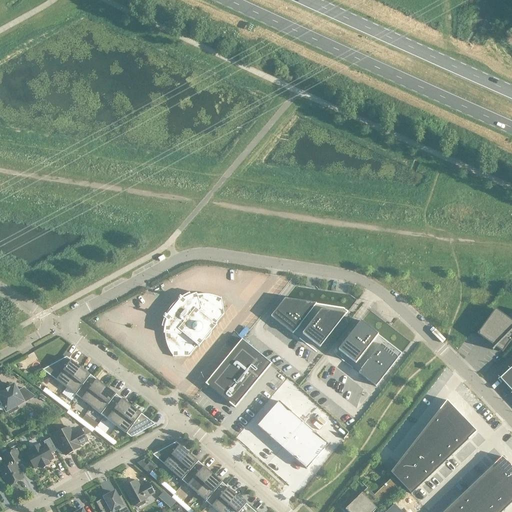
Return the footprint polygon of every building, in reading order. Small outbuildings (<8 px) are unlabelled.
[(193,294),(190,296),(187,297),(184,299),(180,296),(177,299),(179,300),(167,315),(165,314),(163,317),(167,320),(166,322),(165,323),(165,325),(164,327),(164,328),(164,330),(164,333),(163,334),(165,334),(165,335),(165,337),(165,338),(165,340),(166,343),(167,344),(167,346),(168,348),(169,350),(170,351),(171,354),(173,356),(172,356),(172,357),(189,357),(224,314),(221,298),(219,297),(217,297),(213,295),(210,295),(208,294),(206,294),(202,294),(200,294),(197,295),(197,293),(193,294)] [(285,299),(271,317),(293,334),(316,304),(285,299)] [(477,334),(495,347),(496,348),(495,348),(502,353),(511,338),(511,321),(495,309),(477,334)] [(321,310),(303,334),(320,347),(346,314),(321,310)] [(378,335),(361,321),(338,350),(356,363),(378,335)] [(235,408),(258,380),(272,364),(242,339),(205,384),(210,387),(219,394),(228,402),(235,408)] [(398,358),(381,344),(358,373),(376,387),(398,358)] [(66,357),(42,370),(66,388),(81,368),(66,357)] [(511,367),(500,379),(511,391),(511,367)] [(94,377),(81,368),(66,388),(79,397),(94,377)] [(106,387),(94,377),(79,397),(91,407),(106,387)] [(9,388),(8,387),(8,386),(7,386),(2,389),(1,390),(2,390),(3,392),(0,393),(0,398),(7,411),(8,411),(9,414),(18,409),(16,406),(23,402),(23,403),(35,397),(24,388),(18,391),(14,385),(9,388)] [(119,397),(106,387),(91,407),(104,417),(119,397)] [(58,398),(45,388),(43,391),(56,401),(58,398)] [(132,407),(119,397),(104,417),(117,426),(132,407)] [(71,408),(58,398),(56,401),(68,411),(69,410),(71,408)] [(279,401),(257,426),(282,448),(304,423),(279,401)] [(447,401),(440,410),(454,425),(463,417),(447,401)] [(155,424),(132,407),(117,426),(131,438),(155,424)] [(82,420),(69,410),(68,411),(66,413),(79,423),(82,420)] [(440,410),(433,419),(446,433),(454,425),(440,410)] [(463,417),(454,425),(468,440),(476,432),(463,417)] [(433,419),(426,428),(438,441),(446,433),(433,419)] [(94,429),(82,420),(79,423),(92,433),(94,430),(94,429)] [(304,423),(282,448),(307,469),(328,445),(304,423)] [(454,425),(446,433),(460,448),(468,440),(454,425)] [(73,434),(69,427),(60,432),(61,435),(56,438),(66,456),(75,451),(74,448),(87,441),(81,430),(73,434)] [(96,427),(94,429),(94,430),(106,440),(109,437),(96,427)] [(426,428),(419,437),(433,451),(441,444),(438,441),(426,428)] [(446,433),(438,441),(441,444),(452,455),(460,448),(446,433)] [(119,444),(109,437),(106,440),(115,447),(119,444)] [(419,437),(412,446),(425,459),(433,451),(419,437)] [(56,451),(50,439),(44,442),(45,445),(40,447),(39,445),(31,449),(32,452),(27,455),(35,469),(40,466),(42,469),(50,464),(48,462),(53,459),(51,454),(56,451)] [(13,441),(8,444),(10,450),(16,447),(13,441)] [(176,442),(153,455),(173,472),(189,453),(176,442)] [(441,444),(433,451),(444,463),(452,455),(441,444)] [(412,446),(405,454),(416,467),(425,459),(412,446)] [(17,453),(15,450),(4,456),(7,462),(7,465),(0,468),(10,486),(23,479),(15,464),(21,461),(19,457),(20,457),(20,456),(19,457),(17,453),(18,453),(18,452),(17,453)] [(433,451),(425,459),(436,471),(444,463),(433,451)] [(201,464),(189,453),(173,472),(185,483),(201,464)] [(405,454),(398,463),(408,474),(416,467),(405,454)] [(511,467),(502,457),(494,465),(507,479),(511,474),(511,467)] [(425,459),(416,467),(427,478),(436,471),(425,459)] [(143,469),(146,466),(140,461),(136,463),(143,469)] [(398,463),(391,472),(400,482),(408,474),(398,463)] [(213,475),(201,464),(185,483),(197,493),(213,475)] [(494,465),(488,471),(501,485),(506,480),(507,479),(494,465)] [(416,467),(408,474),(419,486),(427,478),(416,467)] [(164,482),(152,471),(149,474),(161,485),(164,482)] [(488,471),(481,478),(494,492),(498,487),(501,485),(488,471)] [(408,474),(400,482),(411,494),(419,486),(408,474)] [(225,485),(213,475),(197,493),(209,504),(225,485)] [(373,511),(400,486),(392,478),(386,484),(385,484),(384,485),(384,486),(374,495),(362,483),(361,484),(366,489),(351,504),(345,510),(346,511),(349,511),(351,511),(373,511)] [(481,478),(473,485),(487,499),(490,495),(494,492),(481,478)] [(134,506),(136,505),(137,507),(139,507),(145,504),(145,502),(144,500),(147,499),(146,498),(154,493),(148,483),(143,486),(143,487),(141,488),(137,480),(123,488),(134,506)] [(501,485),(498,487),(511,502),(511,485),(506,480),(501,485)] [(176,493),(164,482),(161,485),(173,496),(174,495),(176,493)] [(222,511),(237,496),(225,485),(209,504),(217,511),(222,511)] [(473,485),(466,492),(479,506),(482,503),(487,499),(473,485)] [(494,492),(490,495),(504,510),(511,502),(498,487),(494,492)] [(466,492),(458,499),(471,511),(472,511),(474,511),(479,506),(466,492)] [(111,494),(103,499),(96,503),(101,511),(112,511),(118,509),(119,511),(129,511),(121,496),(117,498),(115,494),(112,496),(111,494)] [(186,505),(174,495),(173,496),(171,498),(179,505),(183,508),(186,505)] [(487,499),(482,503),(490,511),(502,511),(504,510),(490,495),(487,499)] [(255,511),(237,496),(222,511),(255,511)] [(170,497),(164,503),(170,508),(176,502),(170,497)] [(471,511),(458,499),(451,506),(457,511),(471,511)] [(479,506),(474,511),(475,511),(490,511),(482,503),(479,506)]
